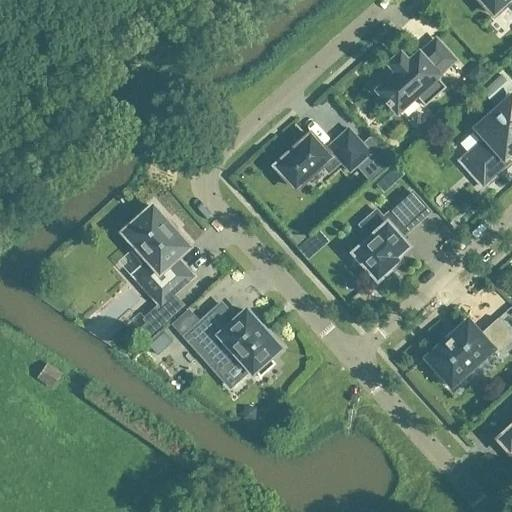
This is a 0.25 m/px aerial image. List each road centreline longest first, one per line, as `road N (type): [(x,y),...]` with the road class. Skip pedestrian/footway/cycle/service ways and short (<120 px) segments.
road 1 (residential): [(351,358),(193,186),(206,165),(390,0)]
road 2 (residential): [(351,358),(511,214)]
road 3 (residential): [(487,511),(351,358)]
